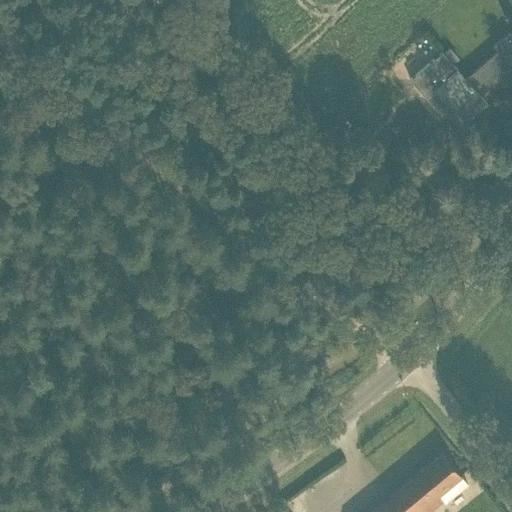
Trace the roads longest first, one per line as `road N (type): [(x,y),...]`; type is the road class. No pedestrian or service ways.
road 1 (track): [(33,66),(378,344)]
road 2 (tertiary): [(213,511),(415,366)]
road 3 (unclassified): [(511,499),(415,366)]
road 4 (tertiary): [(415,366),(511,253)]
